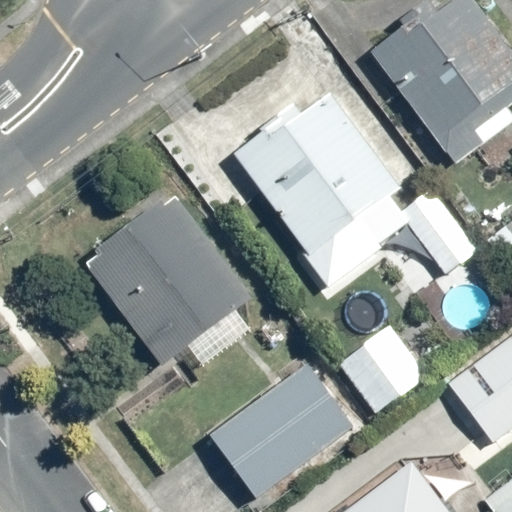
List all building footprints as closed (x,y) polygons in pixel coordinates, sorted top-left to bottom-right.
[(511,123),(511,58),(469,0),(450,0),(370,59),(450,168),(472,153),(511,123)] [(438,201),(430,207),(421,195),(404,208),(393,194),(419,175),(401,152),(382,166),(323,86),(231,155),(308,257),(357,220),(377,247),(407,225),(444,275),(476,251),(438,201)] [(249,329),(237,312),(250,302),(171,196),(80,263),(159,369),(188,348),(200,365),(249,329)] [(425,376),(388,328),(339,365),(376,414),(425,376)] [(511,429),(511,333),(446,389),(493,445),(511,429)] [(350,429),(306,368),(209,440),(253,500),(350,429)] [(444,511),(409,464),(345,511),(444,511)]
